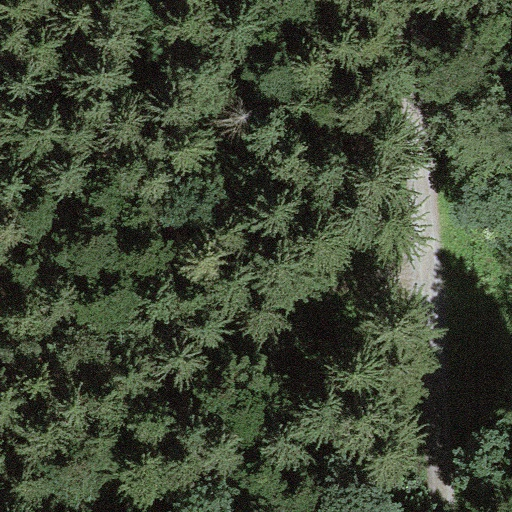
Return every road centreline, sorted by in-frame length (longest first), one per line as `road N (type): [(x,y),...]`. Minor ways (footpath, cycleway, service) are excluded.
road 1 (track): [(414,0),(446,257)]
road 2 (track): [(446,257),(436,511)]
